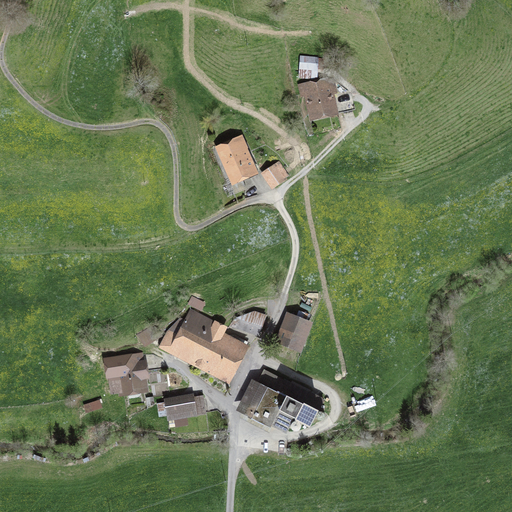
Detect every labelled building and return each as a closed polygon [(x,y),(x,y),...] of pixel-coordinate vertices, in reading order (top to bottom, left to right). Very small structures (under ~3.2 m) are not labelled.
[(315,78),(317,59),(302,57),(300,76),(315,78)] [(333,78),(300,86),(302,96),(308,94),(313,116),(334,111),(335,114),(355,109),(351,92),(330,97),(329,94),(336,92),(333,78)] [(247,148),(242,138),(219,149),(233,182),(254,172),(249,160),(246,162),(241,151),(247,148)] [(273,186),(288,176),(280,164),(265,173),(273,186)] [(189,303),(200,309),(203,303),(192,297),(189,303)] [(190,310),(185,321),(181,319),(168,332),(161,347),(170,351),(172,347),(228,376),(242,350),(228,343),(230,339),(221,335),(225,328),(215,323),(190,310)] [(265,316),(253,312),(235,318),(230,325),(259,334),(265,316)] [(279,342),(299,350),(310,323),(289,315),(279,342)] [(106,360),(110,382),(118,380),(119,392),(146,388),(141,354),(106,360)] [(264,372),(244,410),(285,431),(293,417),(295,418),(295,419),(309,427),(318,410),(303,402),(307,396),(282,383),(282,381),(264,372)] [(191,394),(166,398),(170,419),(205,412),(203,396),(192,398),(191,394)] [(99,400),(84,405),(86,411),(101,407),(99,400)] [(166,402),(158,404),(159,412),(167,410),(166,402)]
